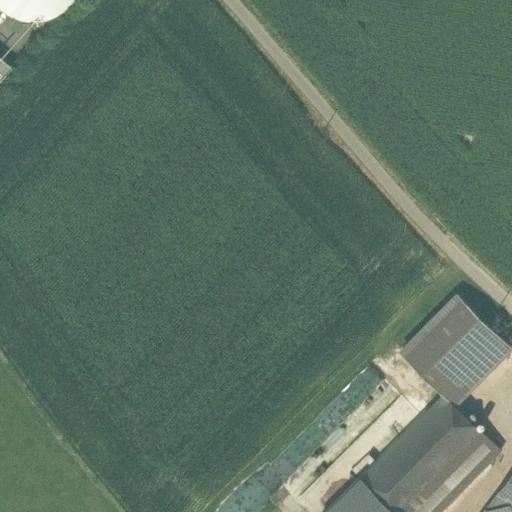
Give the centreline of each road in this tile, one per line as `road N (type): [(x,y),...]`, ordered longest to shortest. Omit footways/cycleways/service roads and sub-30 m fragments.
road 1 (unclassified): [(511,298),(459,253),(240,0)]
road 2 (track): [(219,511),(230,484),(459,253)]
